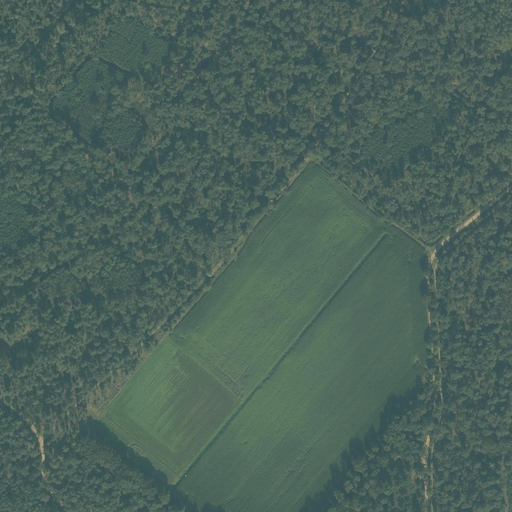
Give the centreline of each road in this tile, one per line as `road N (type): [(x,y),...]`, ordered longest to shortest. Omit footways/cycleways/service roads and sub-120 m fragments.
road 1 (track): [(511,191),(431,262),(435,414),(427,511)]
road 2 (track): [(297,172),(91,57),(40,107)]
road 3 (track): [(104,0),(375,49)]
road 4 (track): [(38,435),(218,262)]
road 5 (track): [(0,299),(158,208)]
road 6 (track): [(310,157),(375,49),(389,0)]
road 7 (track): [(40,107),(4,76),(73,0)]
